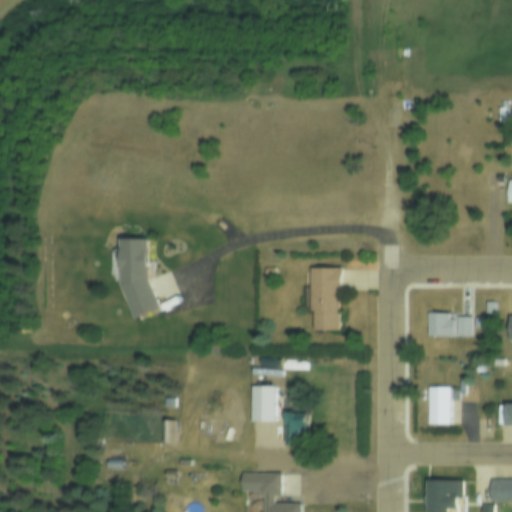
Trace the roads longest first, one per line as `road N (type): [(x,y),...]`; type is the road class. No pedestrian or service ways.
road 1 (residential): [(392,271),(393,511)]
road 2 (residential): [(511,271),(392,271)]
